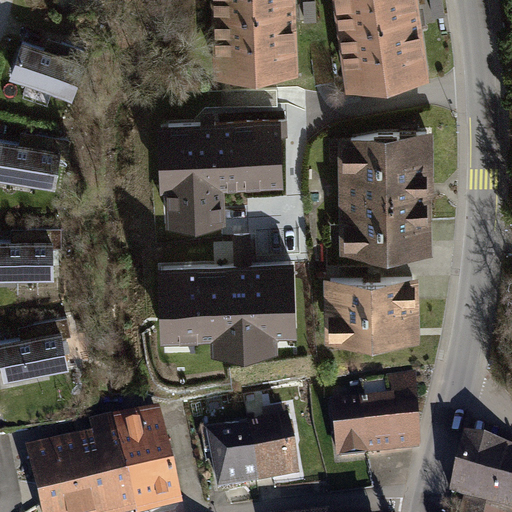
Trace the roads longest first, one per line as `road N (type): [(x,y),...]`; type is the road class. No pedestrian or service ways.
road 1 (tertiary): [(455,392),(484,179),(472,0)]
road 2 (residential): [(429,504),(385,496),(233,511)]
